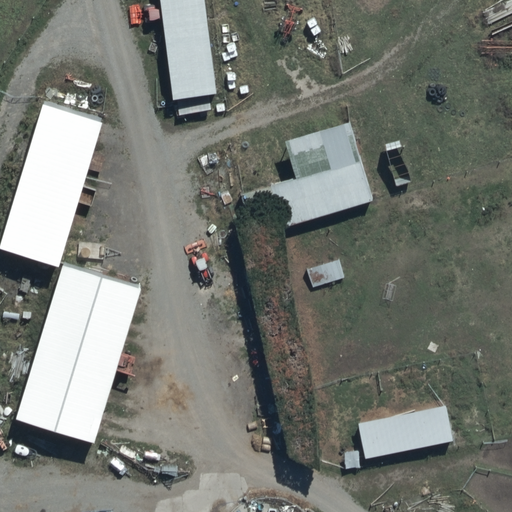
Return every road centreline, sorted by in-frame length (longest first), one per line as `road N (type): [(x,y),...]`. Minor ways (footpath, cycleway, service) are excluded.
road 1 (track): [(335,511),(230,449),(201,401),(110,0)]
road 2 (track): [(0,472),(64,493),(135,490),(255,463)]
road 3 (track): [(103,0),(36,73),(0,145)]
